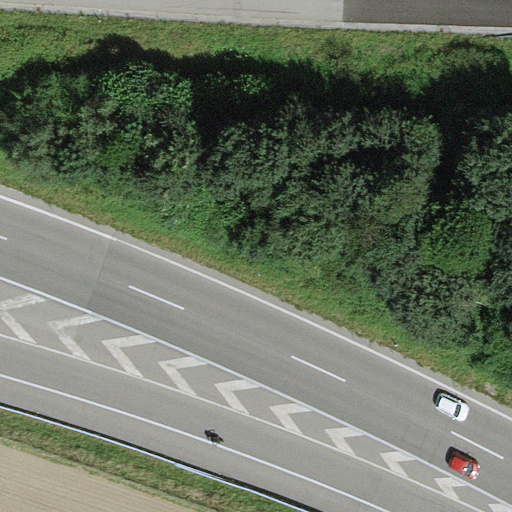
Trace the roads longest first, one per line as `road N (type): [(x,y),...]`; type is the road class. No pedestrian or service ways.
road 1 (motorway): [(0,236),(318,368),(511,462)]
road 2 (motorway): [(0,355),(245,434),(435,511)]
